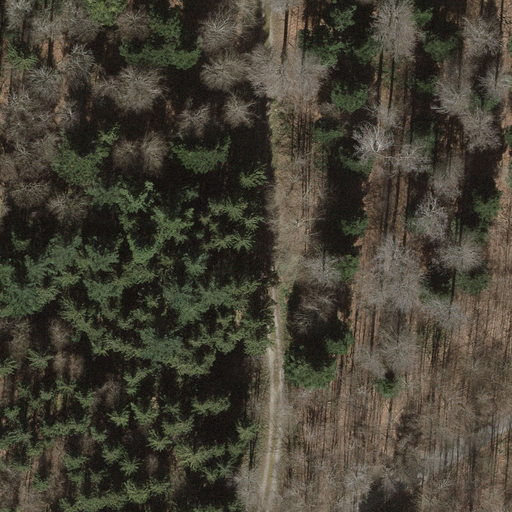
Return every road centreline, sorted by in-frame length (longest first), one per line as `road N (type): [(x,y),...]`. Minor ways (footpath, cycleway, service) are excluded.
road 1 (track): [(264,511),(276,421),(264,174),(268,0)]
road 2 (track): [(357,511),(511,422)]
